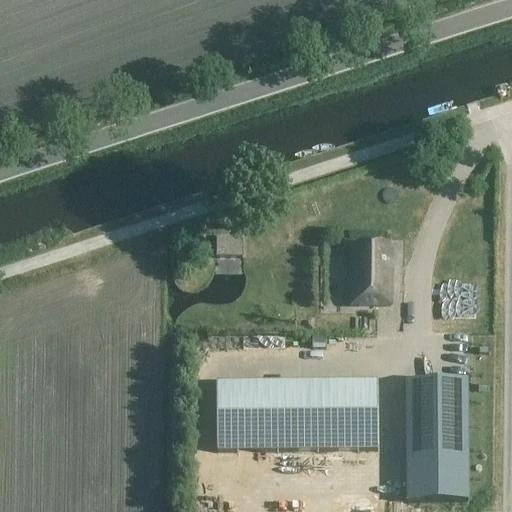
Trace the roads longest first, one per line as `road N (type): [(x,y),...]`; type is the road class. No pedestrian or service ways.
road 1 (unclassified): [(0,270),(511,98)]
road 2 (unclassified): [(0,172),(511,7)]
